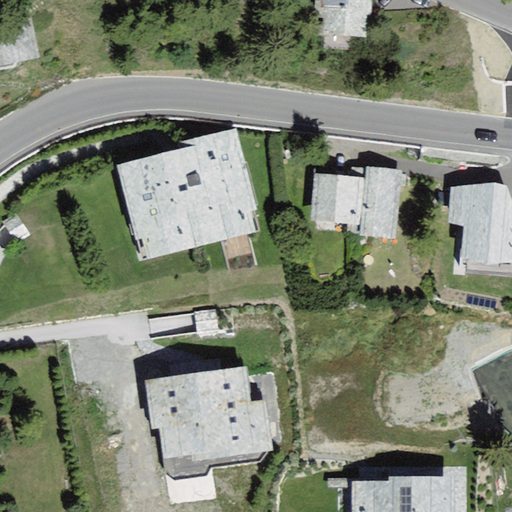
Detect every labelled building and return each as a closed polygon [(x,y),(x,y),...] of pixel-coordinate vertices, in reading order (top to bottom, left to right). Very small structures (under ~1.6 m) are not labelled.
[(362,0),(305,0),(301,39),(359,44),(362,0)] [(0,73),(30,69),(23,22),(0,25),(0,73)] [(128,241),(132,263),(255,238),(234,133),(101,164),(118,245),(128,241)] [(358,185),(307,180),(301,235),(400,247),(410,177),(360,174),(358,185)] [(502,195),(465,191),(456,260),(510,265),(511,243),(511,219),(499,218),(502,195)] [(240,369),(145,385),(159,467),(268,454),(240,369)] [(442,511),(446,481),(352,487),(351,511),(442,511)]
